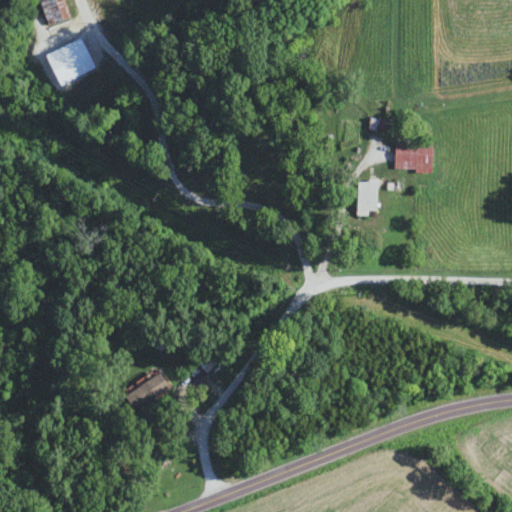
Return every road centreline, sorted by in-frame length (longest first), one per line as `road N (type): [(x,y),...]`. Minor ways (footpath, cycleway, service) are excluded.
road 1 (secondary): [(511,401),(423,416),(186,511)]
road 2 (residential): [(511,281),(327,279)]
